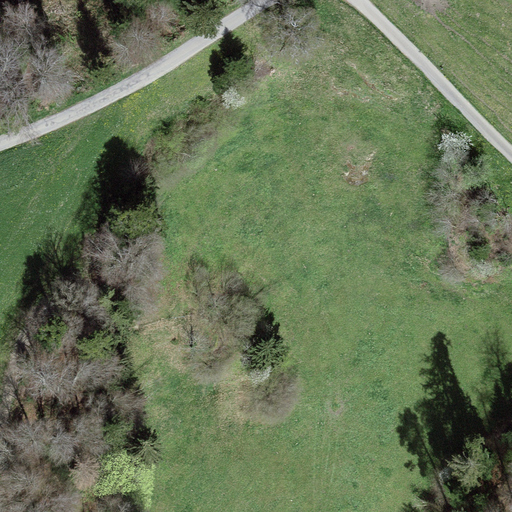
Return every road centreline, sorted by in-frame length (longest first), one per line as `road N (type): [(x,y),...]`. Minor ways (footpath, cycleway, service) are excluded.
road 1 (unclassified): [(0,141),(78,111),(270,0)]
road 2 (unclassified): [(362,0),(511,152)]
